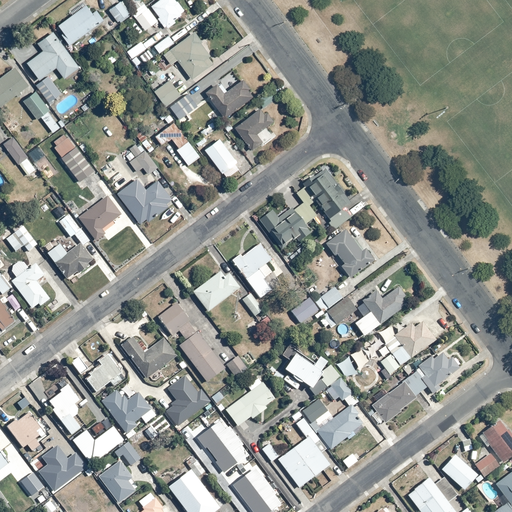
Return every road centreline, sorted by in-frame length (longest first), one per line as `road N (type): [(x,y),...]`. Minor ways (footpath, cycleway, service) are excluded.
road 1 (residential): [(0,383),(340,126)]
road 2 (residential): [(511,354),(340,126)]
road 3 (residential): [(511,369),(322,511)]
road 4 (residential): [(340,126),(245,0)]
